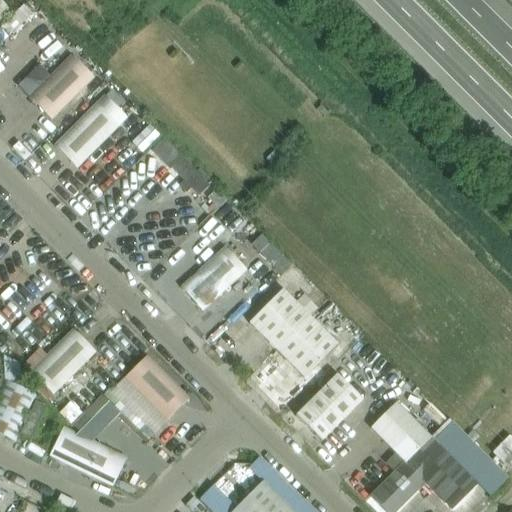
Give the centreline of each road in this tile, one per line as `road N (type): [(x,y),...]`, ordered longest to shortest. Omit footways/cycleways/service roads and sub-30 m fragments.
road 1 (unclassified): [(0,173),(235,414)]
road 2 (trunk): [(387,0),(511,123)]
road 3 (unclassified): [(235,414),(160,501),(134,511)]
road 4 (unclassified): [(235,414),(336,511)]
